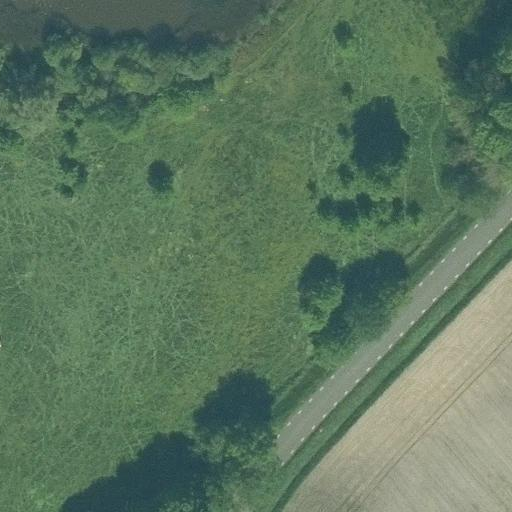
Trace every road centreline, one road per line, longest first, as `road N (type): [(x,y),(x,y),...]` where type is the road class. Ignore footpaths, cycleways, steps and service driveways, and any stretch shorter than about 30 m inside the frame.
road 1 (unclassified): [(240,511),(317,411),(511,214)]
road 2 (track): [(295,437),(244,456),(181,511)]
